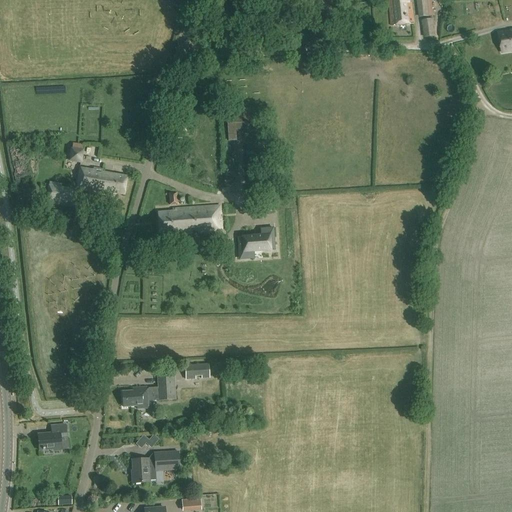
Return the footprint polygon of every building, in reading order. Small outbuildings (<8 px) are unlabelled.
[(409,3),(408,0),(388,0),(391,25),(414,23),(412,3),(409,3)] [(434,16),(433,10),(432,0),(419,0),(417,0),(418,18),(434,16)] [(434,19),(430,19),(422,20),(424,38),(436,36),(434,19)] [(511,30),(499,33),(503,53),(511,50),(511,30)] [(66,160),(69,160),(68,162),(82,164),(84,150),(82,150),(83,145),(72,143),(72,148),(70,148),(70,150),(67,149),(66,160)] [(125,195),(128,176),(104,173),(104,170),(94,168),(94,171),(80,169),(77,187),(85,189),(85,191),(114,195),(114,193),(125,195)] [(48,185),(46,199),(72,203),(74,189),(48,185)] [(170,205),(178,204),(177,193),(169,193),(170,205)] [(158,212),(160,236),(192,234),(192,231),(198,231),(198,233),(222,231),(220,206),(174,209),(174,211),(158,212)] [(244,208),(245,223),(254,222),(253,207),(244,208)] [(262,236),(238,237),(239,252),(275,250),(274,238),(262,239),(262,236)] [(208,260),(197,262),(199,276),(210,274),(208,260)] [(201,379),(210,378),(209,364),(185,365),(186,380),(196,379),(196,377),(201,376),(201,379)] [(133,391),(122,392),(124,408),(137,407),(137,410),(148,409),(148,401),(159,400),(159,401),(175,400),(174,377),(158,378),(158,389),(147,390),(147,387),(133,388),(133,391)] [(200,429),(199,421),(187,422),(188,430),(200,429)] [(39,450),(53,449),(53,451),(62,450),(60,438),(67,437),(66,425),(51,426),(52,433),(38,435),(39,450)] [(150,481),(156,480),(155,471),(179,469),(178,452),(154,454),(155,460),(149,461),(149,459),(132,460),(133,483),(150,482),(150,481)] [(182,500),(183,511),(201,510),(200,499),(182,500)]
